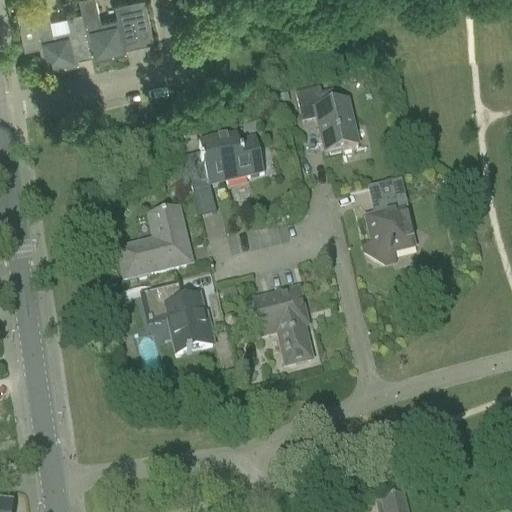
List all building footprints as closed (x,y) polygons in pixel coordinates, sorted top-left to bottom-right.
[(94,60),(80,0),(79,0),(82,11),(67,15),(70,28),(54,32),(47,4),(17,11),(25,49),(40,45),(46,70),(80,63),(78,53),(91,51),(93,60),(94,60)] [(96,0),(80,0),(94,60),(128,52),(126,43),(153,37),(145,0),(132,0),(115,4),(118,18),(101,21),(96,0)] [(328,156),(329,158),(340,155),(339,153),(357,149),(346,104),(334,107),(331,95),(320,97),(318,91),(294,97),(301,126),(315,123),(323,157),(328,156)] [(287,97),(276,99),(278,108),(289,106),(287,97)] [(200,157),(183,161),(192,197),(209,193),(208,190),(245,181),(264,177),(259,157),(255,140),(237,145),(236,139),(223,142),(218,144),(198,148),(200,157)] [(369,247),(361,249),(362,256),(363,256),(383,267),(383,268),(396,265),(395,262),(394,257),(413,253),(414,252),(414,251),(412,243),(404,209),(401,195),(403,193),(402,192),(400,183),(367,190),(368,191),(372,209),(374,211),(376,218),(363,222),(369,247)] [(117,253),(124,282),(186,268),(182,247),(185,246),(177,212),(148,218),(154,244),(117,253)] [(114,283),(104,285),(108,297),(117,294),(114,283)] [(165,310),(176,358),(185,355),(186,357),(191,356),(190,355),(212,349),(207,327),(203,328),(196,302),(181,305),(177,289),(142,298),(146,315),(165,310)] [(233,292),(221,295),(223,302),(235,299),(233,292)] [(275,300),(252,306),(260,341),(273,338),(281,369),(281,371),(311,364),(299,316),(303,315),(298,292),(274,297),(275,300)] [(119,295),(110,297),(115,319),(124,317),(119,295)] [(387,502),(389,511),(406,511),(403,498),(387,502)]
